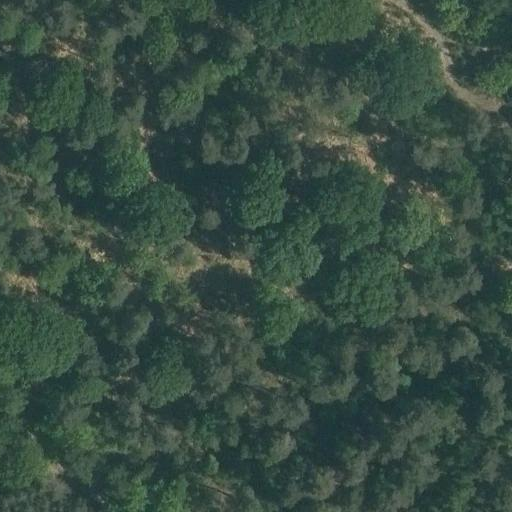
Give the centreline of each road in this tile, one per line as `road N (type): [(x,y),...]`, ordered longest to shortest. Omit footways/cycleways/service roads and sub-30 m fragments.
road 1 (track): [(0,316),(260,0)]
road 2 (track): [(0,399),(136,511)]
road 3 (track): [(397,0),(511,90)]
